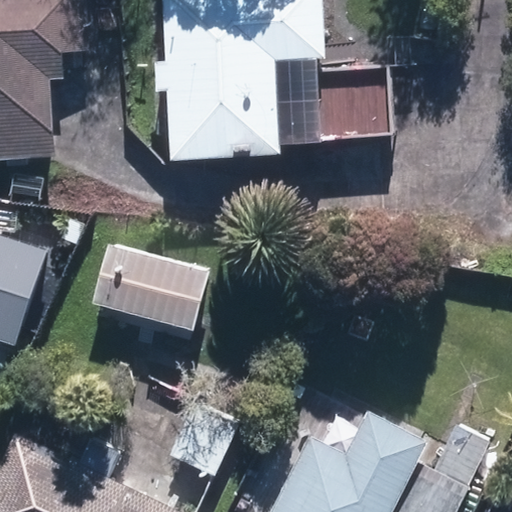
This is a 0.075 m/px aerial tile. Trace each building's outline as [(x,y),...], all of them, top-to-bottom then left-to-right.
[(82,0),(0,0),(0,163),(52,161),(46,55),(85,52),(82,0)] [(170,94),(174,164),(288,157),(287,144),(398,138),(394,64),(331,67),(327,0),(166,0),(171,63),(159,64),(159,94),(170,94)] [(47,253),(0,237),(0,340),(15,346),(47,253)] [(94,307),(194,334),(211,272),(110,245),(94,307)] [(330,428),(289,511),(469,511),(508,436),(470,416),(449,462),(438,457),(450,431),(387,401),(364,445),(330,428)] [(176,457),(218,477),(243,428),(200,407),(176,457)] [(0,511),(227,511),(228,510),(130,465),(143,440),(114,428),(103,453),(38,422),(0,504),(0,511)] [(511,447),(478,511),(507,511),(511,503),(511,447)]
